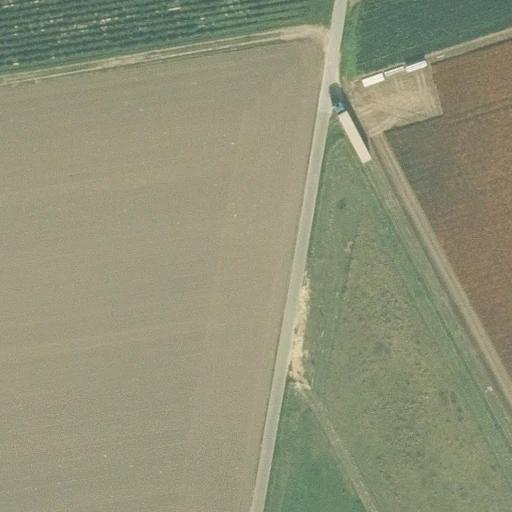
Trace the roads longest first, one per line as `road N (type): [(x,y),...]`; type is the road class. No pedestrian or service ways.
road 1 (track): [(339,0),(255,511)]
road 2 (track): [(0,80),(334,27)]
